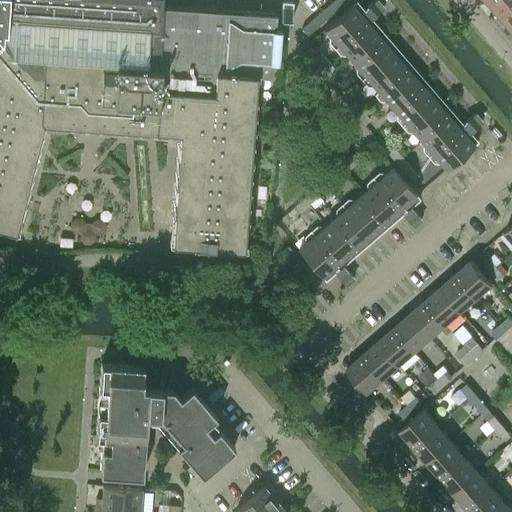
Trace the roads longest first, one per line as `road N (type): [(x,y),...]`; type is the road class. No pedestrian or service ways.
road 1 (residential): [(511,165),(299,356)]
road 2 (residential): [(432,511),(299,356)]
road 3 (residential): [(345,511),(226,374)]
